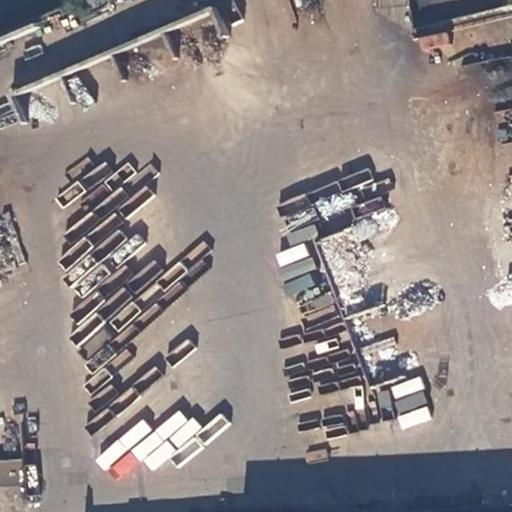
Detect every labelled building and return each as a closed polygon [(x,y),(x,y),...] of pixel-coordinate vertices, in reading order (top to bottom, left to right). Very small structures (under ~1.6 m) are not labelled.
[(79,17),(93,12),(90,0),(77,0),(73,2),(79,17)] [(94,0),(90,0),(93,12),(98,9),(94,0)] [(419,50),(449,45),(447,31),(417,36),(419,50)] [(506,166),(511,164),(511,141),(502,143),(506,166)] [(132,452),(152,470),(162,459),(142,441),(132,452)] [(106,450),(97,461),(113,475),(122,464),(106,450)] [(21,461),(0,461),(0,509),(23,509),(21,461)]
